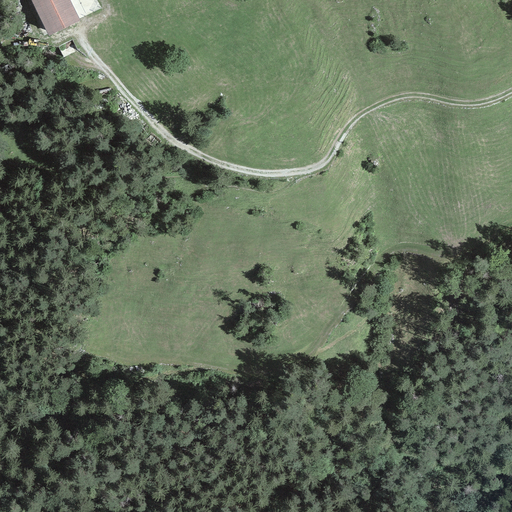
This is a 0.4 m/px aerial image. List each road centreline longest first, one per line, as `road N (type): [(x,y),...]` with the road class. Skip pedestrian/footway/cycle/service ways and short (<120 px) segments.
road 1 (track): [(88,349),(232,367),(287,364),(314,347),(391,250),(447,254),(511,223)]
road 2 (track): [(305,170),(225,165),(153,123),(81,40),(80,31),(106,15),(104,0)]
road 3 (track): [(511,90),(478,102),(411,95),(376,104),(347,126),(320,165),(305,170)]
